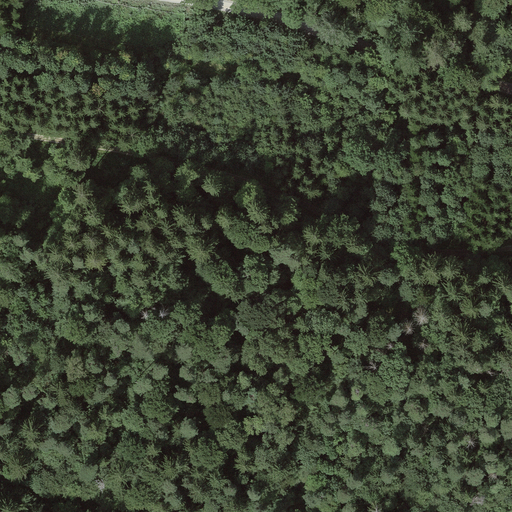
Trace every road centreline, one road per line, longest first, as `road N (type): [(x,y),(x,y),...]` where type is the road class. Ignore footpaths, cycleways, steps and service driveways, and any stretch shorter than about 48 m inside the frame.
road 1 (track): [(511,249),(396,244),(197,165),(0,130)]
road 2 (unclassified): [(189,0),(244,8),(511,89)]
road 3 (track): [(168,511),(0,477)]
